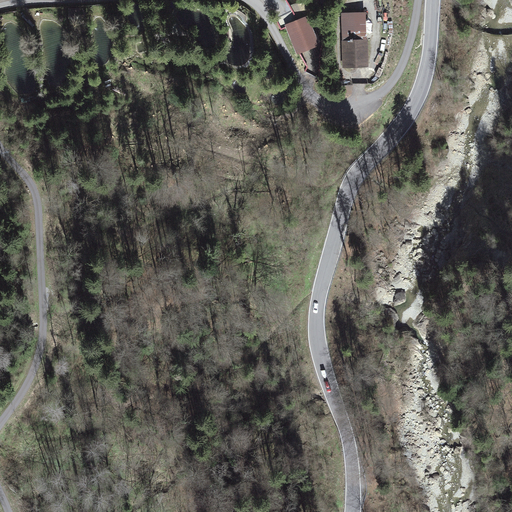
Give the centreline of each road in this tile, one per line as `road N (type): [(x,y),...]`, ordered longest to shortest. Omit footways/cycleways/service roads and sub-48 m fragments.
road 1 (secondary): [(352,511),(350,450),(322,370),(317,303),(352,179),(415,101),(432,0)]
road 2 (track): [(0,421),(33,377),(44,332),(38,199),(0,144)]
road 3 (track): [(260,0),(322,108),(360,110),(391,86),(416,0)]
